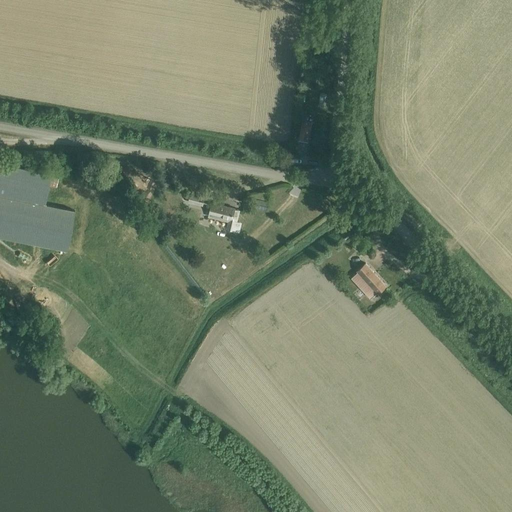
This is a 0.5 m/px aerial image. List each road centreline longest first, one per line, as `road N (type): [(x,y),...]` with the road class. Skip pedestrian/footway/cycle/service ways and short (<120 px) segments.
road 1 (unclassified): [(348,179),(305,180),(0,127)]
road 2 (unclassified): [(511,345),(348,179)]
road 3 (unclassified): [(348,179),(337,145),(346,0)]
